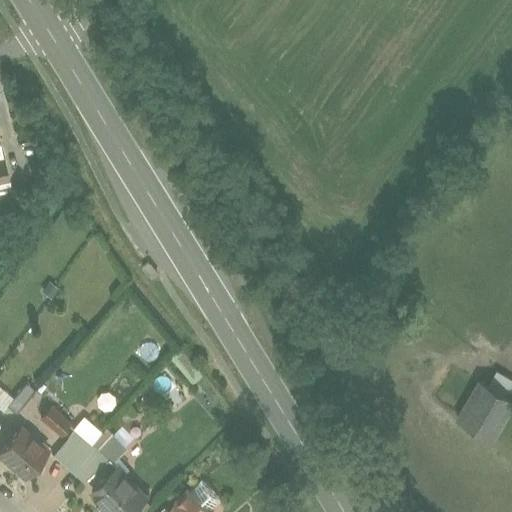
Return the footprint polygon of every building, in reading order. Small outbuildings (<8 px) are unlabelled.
[(0,165),(0,187),(11,185),(6,164),(0,165)] [(43,294),(53,302),(62,291),(51,283),(43,294)] [(489,363),(483,374),(495,380),(501,369),(489,363)] [(505,392),(476,377),(455,418),(484,433),(505,392)] [(41,421),(65,441),(77,426),(52,407),(41,421)] [(91,485),(139,437),(127,424),(115,435),(94,414),(57,451),(91,485)] [(0,448),(0,453),(26,477),(53,447),(24,421),(0,448)] [(107,511),(139,511),(153,499),(122,467),(92,496),(107,511)] [(168,511),(210,511),(191,491),(168,511)]
